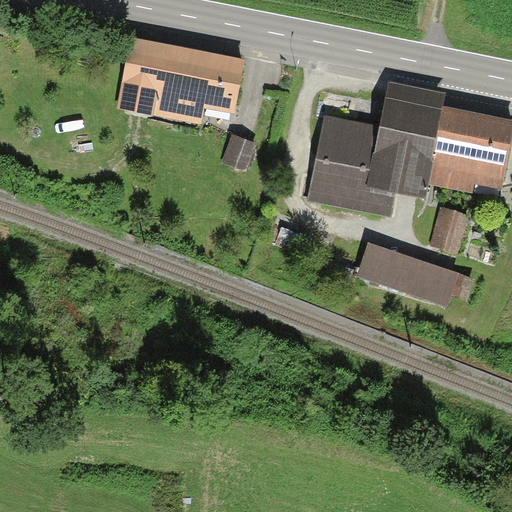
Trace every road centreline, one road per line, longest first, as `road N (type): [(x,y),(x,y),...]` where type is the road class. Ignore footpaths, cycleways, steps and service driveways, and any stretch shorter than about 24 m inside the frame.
road 1 (primary): [(511,81),(96,0)]
road 2 (track): [(136,122),(125,160),(91,172),(0,149)]
